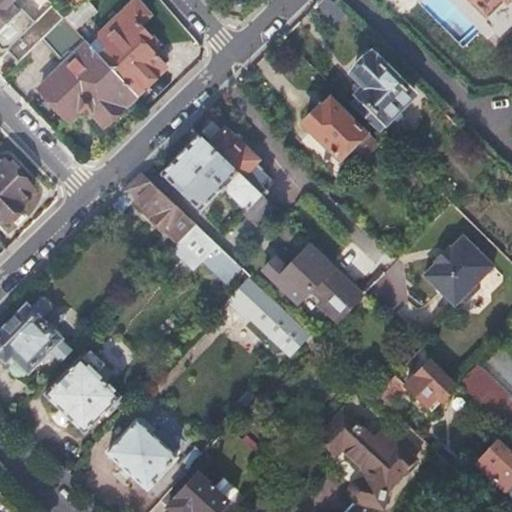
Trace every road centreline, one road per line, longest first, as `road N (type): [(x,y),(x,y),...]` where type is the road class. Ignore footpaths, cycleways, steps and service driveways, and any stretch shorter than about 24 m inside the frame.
road 1 (unknown): [(211,81),(284,177),(378,269)]
road 2 (residential): [(92,200),(235,57)]
road 3 (unclassified): [(92,200),(0,105)]
road 4 (residential): [(0,289),(92,200)]
